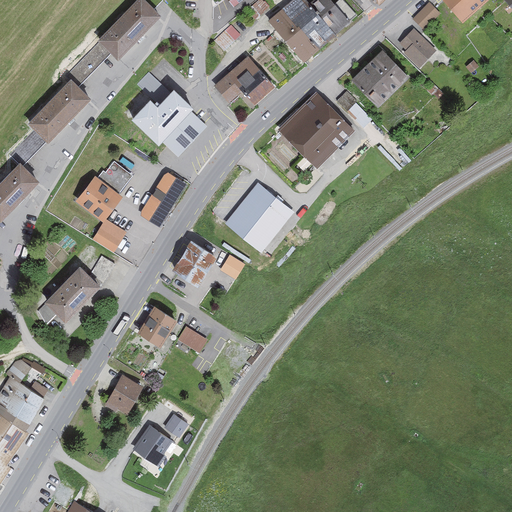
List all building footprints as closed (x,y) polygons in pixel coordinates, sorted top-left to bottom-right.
[(173,22),(150,0),(147,0),(106,41),(130,65),(173,22)] [(260,15),(274,5),(270,0),(259,0),(253,5),(260,15)] [(327,50),(346,34),(319,4),(315,0),(298,0),(290,8),(327,50)] [(323,0),(319,4),(346,34),(363,18),(347,0),(342,0),(338,4),(333,0),(323,0)] [(447,0),(463,17),(482,0),(447,0)] [(424,27),(439,12),(431,3),(415,18),(424,27)] [(312,64),(327,50),(290,8),(274,22),(312,64)] [(226,52),(242,36),(230,24),(214,40),(226,52)] [(423,70),(441,52),(425,36),(407,54),(423,70)] [(416,81),(387,51),(359,79),(388,109),(416,81)] [(283,88),(253,56),(220,87),(235,104),(250,90),(264,105),(283,88)] [(470,68),(477,75),(483,69),(477,62),(470,68)] [(167,88),(150,73),(138,86),(155,101),(167,88)] [(100,106),(78,82),(33,125),(55,148),(100,106)] [(172,148),(207,109),(186,91),(171,108),(161,100),(141,122),(172,148)] [(325,170),(363,130),(321,92),(284,132),(325,170)] [(375,119),(358,102),(349,111),(366,128),(375,119)] [(47,187),(26,166),(0,192),(0,213),(11,225),(47,187)] [(143,213),(165,225),(190,180),(169,168),(143,213)] [(110,225),(129,198),(101,178),(81,205),(110,225)] [(267,253),(300,212),(264,182),(230,223),(267,253)] [(96,238),(118,254),(128,241),(106,225),(96,238)] [(180,272),(209,287),(227,254),(197,239),(180,272)] [(225,271),(239,280),(249,265),(234,256),(225,271)] [(76,323),(113,287),(92,265),(55,301),(76,323)] [(174,319),(155,307),(140,329),(160,342),(174,319)] [(179,339),(199,351),(206,339),(187,327),(179,339)] [(0,411),(32,432),(53,399),(41,391),(51,375),(24,358),(0,395),(0,411)] [(118,404),(127,409),(140,385),(123,376),(108,403),(116,408),(118,404)] [(0,457),(12,464),(32,432),(0,411),(0,457)] [(174,415),(167,426),(179,434),(186,423),(174,415)] [(170,440),(151,426),(136,447),(158,463),(164,456),(160,453),(170,440)] [(0,490),(15,467),(12,464),(0,457),(0,490)]
